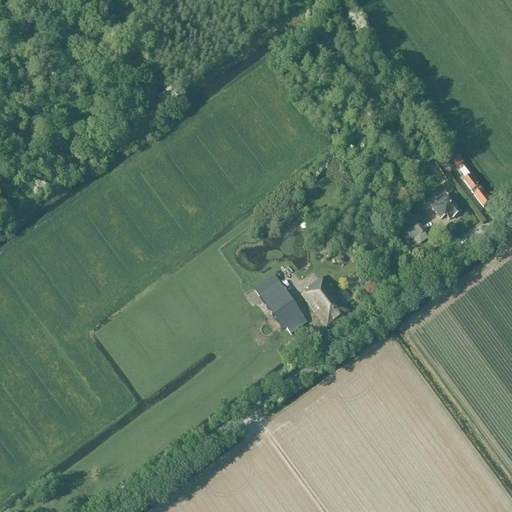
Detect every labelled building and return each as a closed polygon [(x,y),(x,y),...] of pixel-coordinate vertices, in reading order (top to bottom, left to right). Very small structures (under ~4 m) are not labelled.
[(153,86),(134,93),(138,105),(157,98),(153,86)] [(60,172),(67,167),(65,164),(70,161),(64,152),(52,161),(60,172)] [(460,159),(455,162),(459,168),(464,165),(460,159)] [(471,176),(464,182),(483,209),(492,203),(471,176)] [(452,219),(460,214),(447,195),(446,195),(448,197),(432,208),(431,206),(430,206),(440,221),(445,217),(448,221),(452,219)] [(418,214),(403,225),(414,240),(423,233),(416,223),(422,219),(418,214)] [(274,275),(253,290),(282,331),(286,328),(290,335),(306,324),(274,275)] [(343,290),(337,295),(322,278),(306,290),(307,291),(302,297),(326,329),(349,312),(345,306),(352,300),(343,290)]
